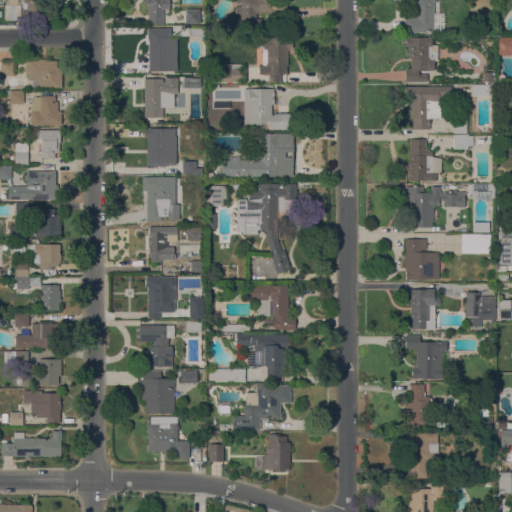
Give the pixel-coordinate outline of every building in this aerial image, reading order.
[(43,0),(43,11),(46,11),(46,21),(20,21),(20,9),(26,9),(26,3),(24,3),(24,0),(43,0)] [(169,0),(170,9),(169,9),(169,14),(163,15),(163,25),(148,25),(148,5),(147,5),(145,3),(145,0),(169,0)] [(287,0),(287,10),(275,10),(275,12),(256,12),(256,19),(261,19),(261,28),(234,28),(234,18),(235,18),(235,6),(241,6),(241,0),(287,0)] [(435,0),(435,13),(433,13),(433,32),(404,32),(404,12),(410,12),(410,0),(435,0)] [(200,9),(200,24),(185,24),(185,9),(200,9)] [(204,27),(204,36),(189,36),(189,27),(204,27)] [(170,28),(170,57),(175,57),(175,71),(148,71),(148,40),(147,40),(147,28),(170,28)] [(292,37),(292,48),(291,48),(291,47),(290,48),(289,49),(289,50),(288,51),(288,65),(286,65),(286,74),(281,74),(281,82),(269,82),(269,74),(259,74),(259,65),(262,65),(262,37),(292,37)] [(431,37),(431,45),(437,45),(437,60),(434,60),(434,70),(418,70),(418,74),(427,74),(427,81),(405,81),(405,69),(411,69),(411,58),(409,58),(409,46),(405,46),(405,37),(431,37)] [(511,54),(495,54),(496,37),(511,37),(511,54)] [(0,61),(2,61),(2,59),(12,60),(12,61),(14,61),(14,75),(0,75),(0,61)] [(46,59),(46,60),(62,60),(61,88),(38,88),(38,87),(32,87),(32,80),(27,80),(27,74),(25,74),(25,64),(27,64),(27,60),(38,60),(38,59),(46,59)] [(244,82),(208,81),(208,69),(211,69),(211,64),(244,64),(244,68),(244,82)] [(492,81),(484,81),(484,72),(492,72),(492,81)] [(163,78),(163,82),(164,82),(164,78),(177,78),(177,93),(174,93),(174,107),(163,107),(163,117),(144,117),(144,78),(163,78)] [(200,78),(200,88),(183,88),(183,78),(200,78)] [(471,85),(494,85),(494,96),(471,96),(471,85)] [(451,86),(451,97),(438,97),(438,101),(440,101),(440,118),(430,118),(430,129),(412,129),(412,118),(410,118),(410,101),(405,101),(405,86),(451,86)] [(274,88),(274,104),(271,104),(271,115),(274,115),(274,113),(290,114),(290,128),(268,128),(268,124),(259,124),(259,126),(252,126),(252,124),(244,124),(244,88),(274,88)] [(24,91),(24,103),(9,103),(9,92),(24,91)] [(55,95),(55,101),(57,101),(57,111),(61,111),(61,125),(30,125),(30,110),(40,110),(40,95),(55,95)] [(467,119),(466,133),(453,133),(453,119),(467,119)] [(166,164),(166,166),(164,166),(164,168),(155,168),(155,166),(146,166),(146,149),(147,149),(147,148),(146,147),(145,145),(145,142),(146,140),(147,138),(144,138),(145,128),(175,128),(175,158),(171,158),(171,164),(166,164)] [(60,130),(60,142),(59,142),(59,152),(54,152),(54,158),(40,157),(40,152),(41,152),(41,138),(38,138),(38,130),(60,130)] [(293,133),(292,177),(251,176),(251,179),(248,179),(248,177),(221,177),(221,156),(240,156),(240,160),(260,160),(261,133),(288,133),(293,133)] [(453,148),(453,135),(468,135),(468,136),(473,136),(473,145),(467,145),(467,148),(453,148)] [(426,139),(426,150),(429,150),(429,151),(432,151),(432,172),(436,172),(436,181),(426,181),(426,180),(408,180),(408,161),(410,161),(410,139),(426,139)] [(15,142),(28,142),(28,164),(15,164),(15,142)] [(202,161),(202,174),(182,173),(182,161),(202,161)] [(11,178),(0,178),(0,166),(11,166),(11,178)] [(55,171),(55,185),(58,185),(58,199),(7,199),(7,186),(26,186),(26,171),(55,171)] [(176,177),(176,186),(182,186),(182,209),(175,208),(175,216),(164,216),(164,210),(161,210),(161,221),(146,221),(146,191),(142,191),(142,176),(176,177)] [(226,193),(226,199),(222,199),(222,206),(208,206),(208,185),(210,185),(210,181),(220,181),(220,185),(226,186),(226,183),(242,183),(242,193),(226,193)] [(246,200),(249,199),(249,183),(279,183),(279,188),(284,188),(284,184),(296,184),(296,211),(283,216),(282,216),(281,218),(276,228),(276,230),(276,233),(277,238),(282,250),(284,250),(285,253),(284,253),(286,256),(289,263),(288,263),(290,269),(277,274),(270,254),(271,254),(266,238),(266,230),(257,229),(257,234),(242,234),(242,208),(246,208),(246,201),(246,200)] [(494,185),(494,198),(471,198),(470,185),(494,185)] [(422,186),(422,193),(431,193),(431,186),(439,186),(439,191),(440,191),(440,194),(445,194),(453,194),(453,190),(457,190),(457,193),(459,193),(459,191),(464,191),(464,207),(457,207),(457,206),(445,206),(445,200),(438,200),(438,205),(434,205),(434,207),(433,207),(433,221),(431,221),(431,227),(414,227),(414,218),(410,218),(410,197),(405,197),(405,186),(422,186)] [(54,208),(54,215),(59,215),(59,223),(60,223),(61,236),(28,237),(28,225),(42,224),(41,209),(54,208)] [(472,221),(488,221),(488,232),(472,232),(472,221)] [(9,225),(24,225),(24,237),(9,237),(9,225)] [(177,226),(177,235),(167,235),(167,247),(173,247),(173,254),(175,254),(175,259),(161,259),(161,261),(150,261),(150,254),(149,254),(149,248),(150,248),(150,237),(149,237),(149,227),(177,226)] [(498,226),(511,226),(511,265),(498,265),(498,226)] [(199,239),(199,227),(185,228),(185,240),(199,239)] [(490,234),(490,252),(461,253),(461,234),(490,234)] [(405,280),(405,239),(426,239),(426,249),(416,249),(416,252),(438,252),(439,279),(405,280)] [(34,243),(40,243),(40,244),(60,244),(60,255),(61,255),(61,261),(60,261),(60,263),(58,263),(58,266),(51,266),(52,268),(40,269),(39,253),(34,253),(34,243)] [(204,261),(203,274),(191,274),(191,261),(204,261)] [(28,276),(15,276),(15,263),(28,263),(28,276)] [(175,276),(175,286),(176,286),(176,301),(174,301),(174,312),(160,312),(160,318),(147,318),(148,287),(145,287),(145,276),(175,276)] [(29,289),(16,289),(16,277),(29,277),(29,289)] [(40,289),(38,289),(38,286),(41,286),(41,284),(59,284),(59,290),(61,290),(60,302),(59,302),(59,310),(40,310),(40,289)] [(274,316),(257,316),(257,299),(254,299),(254,297),(250,297),(250,287),(254,287),(254,285),(288,285),(287,317),(295,317),(294,330),(274,329),(274,318),(274,316)] [(412,289),(426,289),(433,289),(434,296),(438,296),(440,298),(440,304),(438,305),(434,305),(434,329),(412,329),(412,321),(410,321),(410,299),(405,299),(405,289),(412,289)] [(495,327),(490,327),(490,320),(481,320),(481,326),(467,327),(467,317),(465,317),(465,300),(466,300),(466,291),(479,292),(479,302),(481,302),(481,296),(495,296),(495,314),(495,327)] [(204,297),(204,319),(189,319),(189,297),(204,297)] [(510,319),(498,319),(498,300),(510,300),(510,319)] [(14,314),(14,312),(29,312),(29,314),(29,326),(14,326),(14,314)] [(31,323),(37,323),(37,321),(51,321),(51,323),(55,323),(55,324),(60,324),(60,346),(56,346),(56,348),(15,348),(15,334),(31,334),(31,323)] [(201,321),(201,334),(186,334),(186,321),(201,321)] [(249,324),(249,332),(226,332),(226,331),(223,331),(223,330),(221,330),(221,327),(223,327),(223,326),(227,326),(226,324),(249,324)] [(174,325),(174,338),(168,337),(168,345),(172,346),(172,366),(148,366),(148,354),(150,354),(150,346),(153,346),(153,341),(139,341),(139,325),(174,325)] [(289,334),(289,348),(282,348),(282,356),(284,356),(284,365),(283,365),(282,377),(267,376),(267,366),(256,366),(256,342),(250,342),(250,334),(289,334)] [(419,335),(419,342),(435,342),(435,341),(446,341),(446,351),(441,351),(441,352),(448,352),(448,366),(441,365),(441,367),(442,367),(442,379),(411,379),(411,367),(416,367),(416,349),(405,349),(405,335),(419,335)] [(28,351),(28,363),(4,363),(4,351),(28,351)] [(61,375),(58,375),(58,385),(21,385),(21,374),(29,374),(29,373),(33,373),(33,374),(39,374),(39,359),(61,359),(61,375)] [(208,380),(209,368),(219,369),(219,366),(223,366),(223,369),(228,369),(228,372),(231,372),(231,369),(235,369),(235,367),(243,367),(243,369),(245,369),(245,381),(208,380)] [(174,413),(144,413),(144,400),(141,400),(141,385),(136,385),(136,371),(160,371),(160,378),(174,378),(174,413)] [(197,371),(197,383),(180,383),(180,371),(197,371)] [(232,430),(231,416),(244,415),(243,403),(246,403),(246,393),(256,392),(255,383),(278,382),(278,385),(290,384),(291,402),(280,403),(280,418),(259,418),(260,430),(232,430)] [(469,384),(469,383),(474,382),(474,383),(481,383),(481,390),(466,389),(466,395),(456,394),(456,384),(469,384)] [(424,396),(431,396),(432,424),(407,424),(406,396),(411,396),(411,385),(423,384),(424,396)] [(30,402),(23,402),(23,390),(42,390),(42,393),(59,393),(59,404),(60,404),(61,409),(60,409),(60,424),(47,424),(47,417),(35,417),(35,413),(30,413),(30,402)] [(218,401),(230,401),(231,414),(218,414),(218,401)] [(480,416),(480,407),(488,407),(488,416),(480,416)] [(22,412),(22,424),(9,424),(9,412),(22,412)] [(177,417),(177,440),(189,440),(189,458),(174,458),(174,451),(148,452),(147,424),(150,424),(150,417),(177,417)] [(491,419),(491,431),(480,431),(480,421),(479,421),(479,419),(491,419)] [(511,429),(511,444),(508,444),(508,449),(500,449),(500,429),(511,429)] [(41,456),(29,456),(29,458),(25,458),(25,456),(13,456),(1,456),(1,443),(12,443),(12,438),(14,438),(14,432),(24,432),(23,438),(49,438),(49,436),(52,436),(52,431),(61,431),(61,440),(61,456),(41,456)] [(426,477),(410,478),(410,450),(405,450),(405,433),(437,432),(437,452),(433,453),(426,461),(426,477)] [(280,434),(280,436),(286,436),(286,442),(289,442),(289,444),(290,444),(290,451),(289,451),(289,470),(284,470),(284,469),(263,469),(263,454),(266,454),(266,448),(268,448),(268,434),(280,434)] [(223,444),(223,461),(209,461),(209,444),(223,444)] [(510,492),(498,492),(498,472),(510,472),(510,492)] [(442,483),(442,501),(432,501),(432,511),(408,511),(408,489),(430,488),(430,483),(442,483)]
